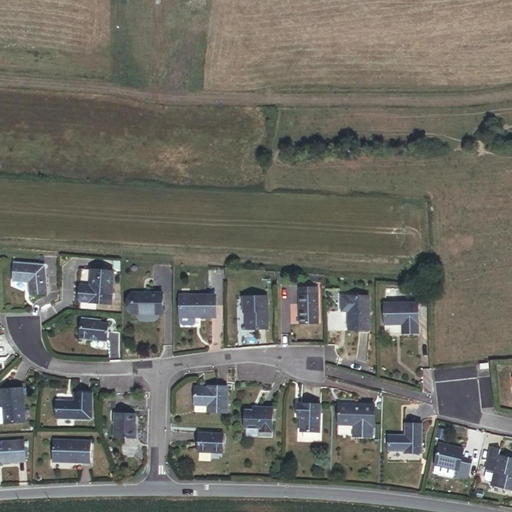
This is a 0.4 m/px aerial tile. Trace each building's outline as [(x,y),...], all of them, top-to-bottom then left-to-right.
[(38,267),(8,265),(6,283),(22,284),(22,296),(40,295),(38,267)] [(107,273),(84,272),(83,287),(73,287),(72,304),(105,306),(107,273)] [(258,292),(234,293),(234,309),(236,309),(237,326),(259,325),(258,292)] [(290,320),(310,320),(310,292),(290,292),(290,320)] [(360,292),(332,292),(332,307),(338,307),(339,326),(361,326),(360,292)] [(130,314),(159,314),(159,293),(130,293),(130,314)] [(176,318),(210,317),(209,297),(175,298),(176,318)] [(409,299),(375,299),(375,321),(376,321),(376,329),(409,329),(409,299)] [(75,344),(103,344),(103,326),(94,326),(94,321),(76,321),(75,344)] [(473,369),(486,368),(485,361),(473,362),(473,369)] [(511,390),(509,373),(504,373),(502,376),(503,388),(506,390),(511,390)] [(198,412),(218,413),(219,387),(188,386),(187,405),(199,405),(198,412)] [(19,391),(0,392),(0,426),(0,427),(22,425),(19,391)] [(70,404),(52,403),(52,421),(88,422),(89,397),(71,396),(70,404)] [(346,433),(366,434),(366,401),(336,401),(336,421),(346,421),(346,433)] [(312,406),(289,405),(289,419),(292,419),(291,433),(311,434),(312,406)] [(263,434),(264,409),(244,408),(244,411),(236,411),(236,430),(251,431),(251,433),(263,434)] [(132,417),(110,416),(110,441),(132,441),(132,417)] [(397,430),(381,430),(381,446),(397,446),(397,448),(414,448),(414,419),(397,419),(397,430)] [(215,435),(190,434),(189,454),(214,455),(215,435)] [(46,463),(85,464),(85,442),(46,442),(46,463)] [(0,465),(22,464),(20,443),(0,444),(0,465)] [(448,469),(450,469),(451,462),(453,455),(454,449),(432,444),(427,464),(428,464),(448,469)] [(484,444),(479,467),(487,469),(483,483),(511,489),(511,457),(492,453),(494,447),(484,444)] [(451,462),(461,464),(462,457),(453,455),(451,462)] [(448,477),(457,480),(461,464),(451,462),(450,469),(448,477)] [(448,469),(428,464),(427,470),(446,475),(448,469)]
